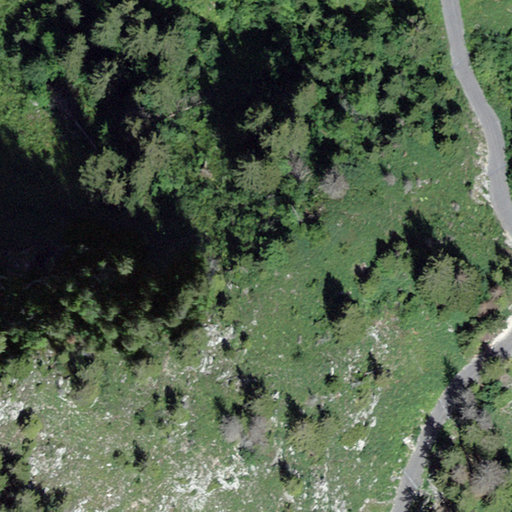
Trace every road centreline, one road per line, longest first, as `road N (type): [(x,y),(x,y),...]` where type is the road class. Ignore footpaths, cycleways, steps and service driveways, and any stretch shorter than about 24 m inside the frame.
road 1 (track): [(448,0),(460,61),(494,134),(498,189),(511,220)]
road 2 (track): [(511,340),(452,395),(400,511)]
